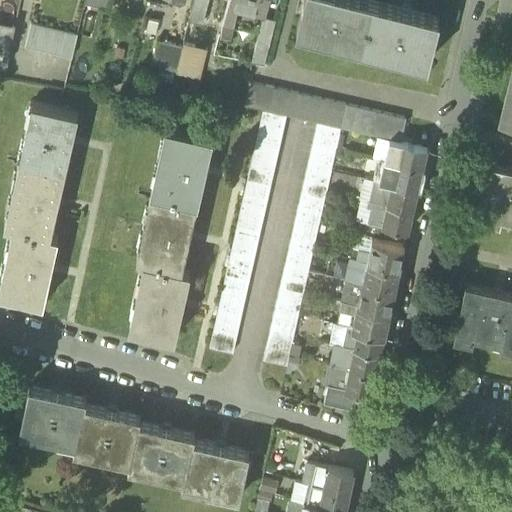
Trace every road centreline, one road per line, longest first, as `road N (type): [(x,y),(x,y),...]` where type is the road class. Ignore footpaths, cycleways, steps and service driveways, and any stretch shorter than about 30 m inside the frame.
road 1 (residential): [(393,441),(455,117),(488,0)]
road 2 (residential): [(393,441),(0,329)]
